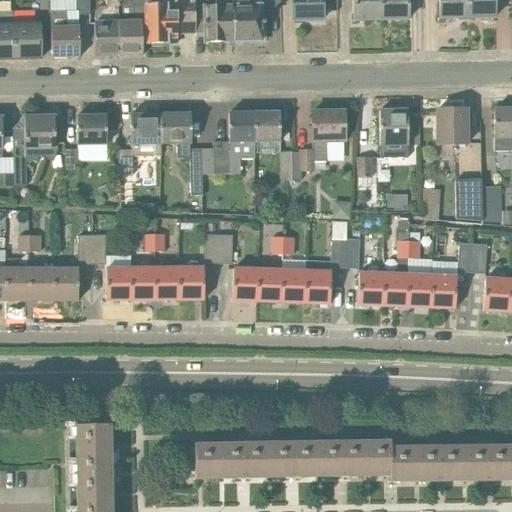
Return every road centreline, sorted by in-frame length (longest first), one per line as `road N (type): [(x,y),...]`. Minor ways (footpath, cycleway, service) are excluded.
road 1 (tertiary): [(511,384),(366,375),(0,375)]
road 2 (residential): [(511,351),(0,336)]
road 3 (unclassified): [(0,84),(511,74)]
